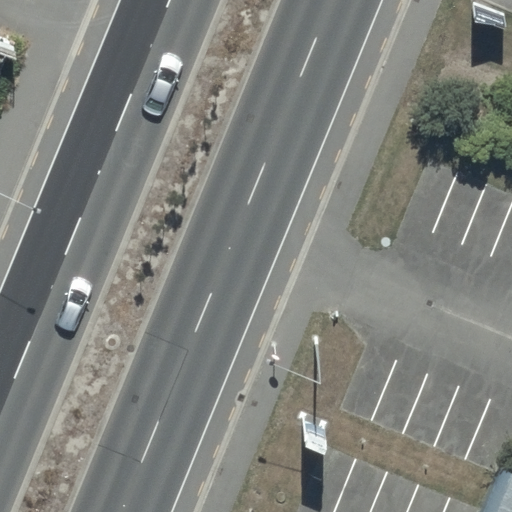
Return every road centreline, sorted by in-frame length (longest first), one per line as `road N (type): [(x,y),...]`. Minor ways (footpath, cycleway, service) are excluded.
road 1 (trunk): [(331,0),(133,511)]
road 2 (trunk): [(0,425),(172,0)]
